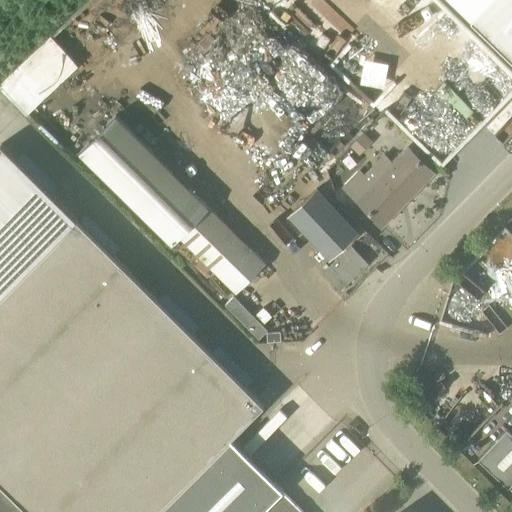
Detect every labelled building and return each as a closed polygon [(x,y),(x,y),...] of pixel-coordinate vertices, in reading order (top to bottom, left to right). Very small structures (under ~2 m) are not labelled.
[(266,263),(209,206),(117,115),(81,152),(171,242),(178,235),(236,292),(266,263)] [(351,145),(361,155),(373,142),(363,132),(351,145)] [(433,173),(409,149),(394,164),(385,155),(365,175),(360,170),(343,187),(358,201),(383,224),(433,173)] [(77,218),(0,295),(0,480),(31,511),(158,511),(260,410),(265,405),(252,392),(77,218)] [(340,290),(368,264),(351,246),(323,272),(340,290)] [(280,331),(266,332),(266,341),(281,340),(280,331)] [(267,388),(260,395),(267,402),(274,394),(267,388)] [(303,511),(282,491),(311,461),(260,410),(158,511),(303,511)] [(511,480),(511,432),(507,428),(479,457),(508,485),(511,480)] [(0,511),(31,511),(0,480),(0,511)]
